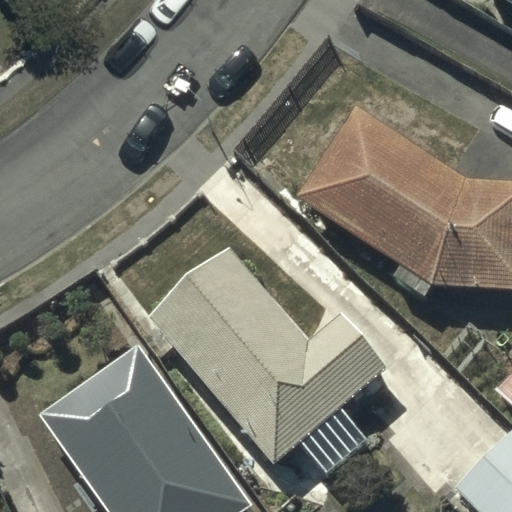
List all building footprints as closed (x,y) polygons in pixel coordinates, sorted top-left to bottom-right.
[(359,111),(300,200),(404,267),(398,277),(428,297),(434,287),(511,289),(511,185),(467,184),(359,111)] [(232,252),(154,319),(278,466),(302,445),(328,476),(368,442),(342,411),(391,370),(347,317),(312,347),(232,252)] [(244,511),(254,505),(140,348),(35,423),(93,504),(100,499),(109,511),(244,511)] [(511,378),(499,391),(511,403),(511,378)] [(511,511),(511,435),(459,490),(479,511),(511,511)]
